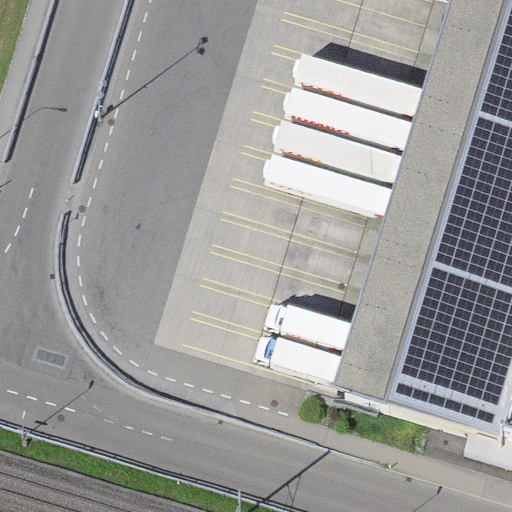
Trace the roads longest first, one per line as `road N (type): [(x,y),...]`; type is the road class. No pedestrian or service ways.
road 1 (unclassified): [(0,351),(114,422),(422,511)]
road 2 (unclassified): [(0,293),(90,0)]
